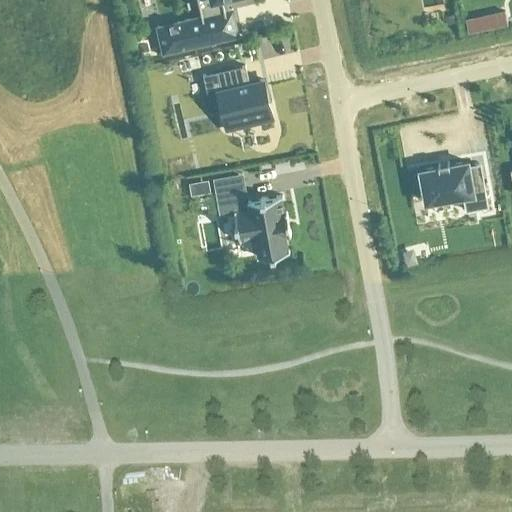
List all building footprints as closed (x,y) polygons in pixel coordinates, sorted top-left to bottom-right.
[(198,0),(202,16),(177,22),(159,26),(158,26),(158,27),(160,37),(164,51),(215,40),(237,35),(238,34),(238,33),(232,10),(232,8),(231,9),(225,10),(223,0),(198,0)] [(505,11),(481,16),(484,28),(508,22),(505,11)] [(454,13),(445,15),(447,24),(456,22),(454,13)] [(242,65),(218,71),(222,88),(218,89),(227,128),(272,118),(268,100),(268,99),(263,78),(246,82),(242,65)] [(439,166),(421,169),(421,171),(426,200),(463,194),(466,210),(488,206),(488,205),(484,182),(472,184),(469,165),(468,161),(449,164),(439,166)] [(257,254),(257,256),(271,253),(271,255),(276,254),(276,252),(290,250),(289,248),(288,249),(285,232),(289,232),(290,233),(291,233),(287,211),(286,211),(286,212),(285,212),(282,196),(283,196),(283,194),(266,197),(266,196),(261,196),(261,198),(243,201),(238,173),(215,177),(221,214),(235,212),(237,222),(235,222),(236,227),(238,227),(240,240),(241,239),(241,238),(255,236),(258,254),(257,254)]
